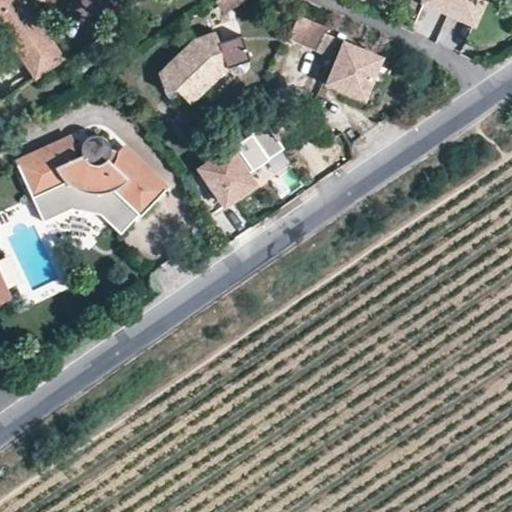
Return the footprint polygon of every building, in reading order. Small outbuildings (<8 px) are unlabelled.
[(0,0),(0,19),(1,20),(40,77),(66,59),(24,0),(0,0)] [(246,1),(245,0),(220,0),(217,2),(226,15),(246,1)] [(446,20),(455,0),(425,0),(421,8),(446,20)] [(471,31),(485,0),(455,0),(446,20),(471,31)] [(326,33),(331,22),(305,9),(291,38),(317,51),(326,33)] [(326,33),(317,51),(338,61),(345,46),(346,43),(326,33)] [(194,41),(158,76),(167,96),(176,94),(185,103),(189,108),(228,71),(219,47),(214,34),(194,41)] [(219,47),(228,71),(231,70),(247,63),(250,62),(241,39),(219,47)] [(361,99),(379,62),(345,46),(338,61),(327,83),(361,99)] [(245,75),(250,69),(247,63),(231,70),(233,76),(240,77),(245,75)] [(185,103),(176,94),(167,96),(168,100),(177,110),(185,103)] [(203,171),(227,207),(257,187),(250,176),(287,152),(270,126),(203,171)] [(68,180),(72,178),(78,185),(83,189),(90,192),(97,193),(103,193),(110,192),(115,189),(121,186),(124,189),(119,195),(143,218),(169,192),(125,147),(120,152),(118,157),(112,155),(111,144),(109,140),(105,136),(94,134),(86,139),(81,148),(76,148),(77,143),(74,138),(21,164),(38,198),(70,182),(68,180)] [(70,182),(38,198),(50,222),(75,209),(104,217),(124,237),(143,218),(119,195),(124,189),(121,186),(115,189),(110,192),(103,193),(97,193),(90,192),(83,189),(78,185),(72,178),(68,180),(70,182)] [(11,298),(0,271),(0,292),(4,301),(11,298)]
